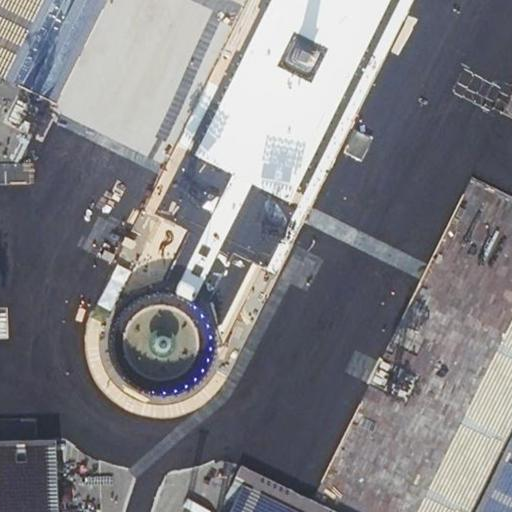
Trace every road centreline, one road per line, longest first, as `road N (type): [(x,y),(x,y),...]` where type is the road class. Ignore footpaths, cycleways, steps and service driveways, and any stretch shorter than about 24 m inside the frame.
road 1 (primary): [(60,511),(35,336),(43,276),(169,27)]
road 2 (primary): [(75,0),(0,152)]
